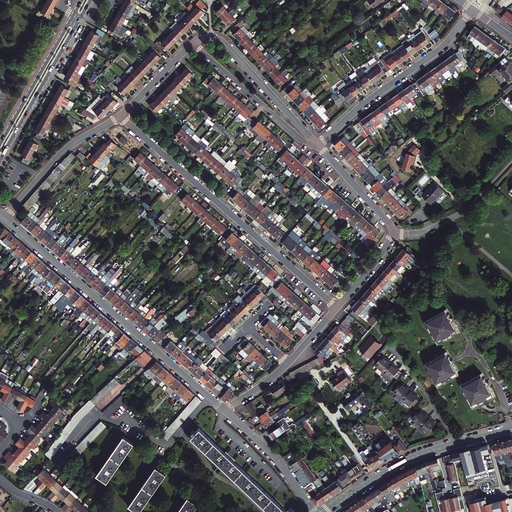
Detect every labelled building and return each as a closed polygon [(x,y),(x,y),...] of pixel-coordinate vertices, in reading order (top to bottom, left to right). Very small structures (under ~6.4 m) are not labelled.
[(121,6),(130,11),(134,3),(128,0),(125,0),(123,5),(122,5),(121,6)] [(190,4),(187,8),(191,12),(198,19),(199,18),(199,17),(204,12),(201,10),(205,6),(199,0),(195,4),(197,6),(195,9),(190,4)] [(419,0),(422,2),(420,4),(427,9),(429,6),(433,0),(419,0)] [(433,0),(429,6),(436,10),(442,2),(438,0),(433,0)] [(442,2),(436,10),(441,14),(438,17),(440,18),(448,7),(442,2)] [(49,16),(54,8),(46,3),(41,12),(49,16)] [(121,7),(118,14),(126,18),(129,20),(134,13),(130,11),(121,6),(121,7)] [(222,20),(229,13),(223,6),(216,12),(222,18),(221,19),(222,20)] [(455,12),(448,7),(440,18),(443,21),(446,17),(450,20),(455,12)] [(511,9),(510,8),(507,11),(503,17),(511,24),(511,9)] [(229,13),(222,20),(223,21),(223,20),(228,25),(235,19),(232,17),(236,13),(233,10),(229,13)] [(197,20),(198,19),(191,12),(188,16),(185,12),(182,15),(185,18),(192,24),(197,19),(197,20)] [(113,21),(121,26),(126,18),(118,14),(114,20),(113,20),(113,21)] [(187,29),(192,24),(185,18),(180,24),(187,31),(187,30),(187,29)] [(423,28),(426,24),(420,18),(417,22),(422,27),(423,28)] [(124,28),(121,26),(113,21),(112,22),(113,23),(109,29),(117,34),(120,35),(124,28)] [(185,32),(187,31),(180,24),(177,21),(171,27),(174,30),(180,36),(185,32)] [(246,35),(249,32),(243,27),(244,26),(240,22),(233,28),(236,32),(234,34),(239,40),(238,40),(239,41),(246,35)] [(473,36),(476,39),(482,31),(475,26),(467,38),(470,40),(473,36)] [(422,30),(424,33),(430,41),(433,39),(429,34),(427,31),(423,28),(422,27),(420,28),(422,30)] [(86,38),(94,43),(99,35),(102,37),(105,32),(102,31),(98,29),(95,33),(91,31),(87,37),(86,38)] [(435,29),(429,34),(433,39),(439,35),(435,29)] [(175,42),(180,36),(174,30),(168,36),(175,43),(175,42)] [(415,36),(417,38),(424,33),(422,30),(414,35),(415,36)] [(131,40),(135,34),(132,32),(130,31),(128,34),(127,33),(125,37),(131,40)] [(485,40),(488,35),(482,31),(476,39),(474,41),(480,46),(482,43),(485,40)] [(430,41),(424,33),(417,38),(417,39),(422,46),(426,44),(430,41)] [(246,35),(239,41),(240,42),(245,47),(252,41),(246,35)] [(484,44),(488,47),(494,40),(488,35),(485,40),(482,43),(484,44)] [(174,44),(175,43),(168,36),(162,42),(168,49),(173,44),(174,44)] [(82,46),(90,51),(94,43),(86,38),(85,39),(86,40),(82,46)] [(417,39),(411,43),(416,51),(420,48),(422,46),(417,39)] [(495,52),(500,44),(494,40),(488,47),(486,50),(493,55),(495,52)] [(252,41),(245,47),(250,52),(249,53),(250,54),(257,47),(252,41)] [(416,51),(411,43),(406,47),(405,48),(410,55),(413,53),(416,51)] [(507,49),(500,44),(495,52),(496,53),(503,57),(510,51),(506,49),(507,49)] [(407,58),(410,55),(405,48),(403,45),(396,49),(399,52),(404,60),(407,58)] [(458,49),(459,51),(462,56),(468,49),(461,45),(458,49)] [(77,53),(86,58),(89,60),(93,53),(90,51),(82,46),(79,53),(78,52),(77,53)] [(346,46),(339,50),(342,53),(347,50),(348,52),(348,53),(349,54),(351,53),(348,49),(346,46)] [(257,60),(263,54),(257,47),(250,54),(251,55),(252,54),(257,60)] [(148,57),(155,64),(157,63),(156,62),(161,57),(154,51),(148,57)] [(460,69),(468,63),(462,56),(459,51),(455,55),(450,58),(455,65),(457,68),(460,72),(462,71),(460,69)] [(404,60),(399,52),(393,57),(398,64),(401,62),(404,60)] [(77,55),(74,61),(82,66),(86,58),(77,53),(77,54),(77,55)] [(265,56),(263,54),(257,60),(262,65),(261,65),(262,66),(269,60),(272,57),(269,53),(265,56)] [(394,67),(398,64),(393,57),(390,53),(380,60),(387,70),(390,68),(391,69),(394,67)] [(142,63),(149,69),(154,64),(154,65),(155,64),(148,57),(146,54),(142,58),(145,61),(142,63)] [(377,62),(370,67),(371,67),(373,71),(378,78),(382,75),(385,73),(385,72),(387,70),(380,60),(376,55),(374,57),(377,62)] [(488,71),(493,76),(500,70),(510,82),(503,88),(507,93),(511,88),(511,64),(506,57),(488,71)] [(455,65),(450,58),(447,60),(444,62),(449,70),(454,66),(455,65)] [(268,72),(275,66),(269,60),(262,66),(263,67),(268,72)] [(82,66),(74,61),(71,67),(70,67),(69,68),(78,73),(82,66)] [(453,75),(449,70),(444,62),(441,65),(438,67),(446,78),(447,79),(453,75)] [(136,69),(143,76),(144,75),(149,69),(142,63),(136,69)] [(281,73),(275,66),(268,72),(273,78),(273,79),(274,79),(281,73)] [(143,76),(136,69),(134,67),(128,73),(130,75),(137,82),(142,77),(143,76)] [(440,83),(446,78),(438,67),(434,69),(431,71),(440,83)] [(69,70),(66,76),(69,78),(73,80),(77,82),(81,75),(78,73),(69,68),(69,69),(69,70)] [(180,73),(179,74),(187,81),(193,74),(186,68),(181,73),(180,73)] [(299,69),(291,76),(294,78),(301,72),(299,69)] [(281,73),(274,79),(275,81),(275,80),(280,85),(287,79),(284,77),(288,73),(284,70),(283,71),(281,73)] [(375,81),(378,78),(373,71),(366,75),(372,83),(375,81)] [(433,87),(440,83),(431,71),(428,73),(425,76),(433,87)] [(179,76),(174,80),(181,87),(187,81),(179,74),(178,75),(179,76)] [(220,82),(210,74),(205,79),(204,81),(215,90),(221,82),(220,82)] [(89,86),(91,88),(100,77),(98,75),(98,76),(93,81),(89,86)] [(130,75),(124,81),(131,88),(132,88),(132,87),(137,82),(130,75)] [(372,83),(366,75),(360,80),(366,87),(369,85),(372,83)] [(434,88),(433,87),(425,76),(421,79),(419,80),(419,81),(416,83),(424,95),(434,88)] [(74,87),(77,82),(73,80),(69,78),(66,82),(74,87)] [(131,89),(131,88),(124,81),(121,78),(118,81),(121,85),(118,88),(125,94),(130,89),(131,89)] [(168,85),(167,86),(174,93),(181,87),(174,80),(169,86),(168,85)] [(363,89),(366,87),(360,80),(359,81),(355,84),(360,91),(363,89)] [(108,84),(114,90),(116,87),(110,81),(108,84)] [(215,90),(221,96),(227,89),(222,84),(222,83),(221,82),(215,90)] [(284,89),(293,99),(302,91),(301,89),(298,92),(290,83),(284,89)] [(405,90),(411,97),(411,98),(418,93),(420,96),(421,97),(424,95),(416,83),(412,85),(409,87),(405,90)] [(360,91),(355,84),(348,88),(354,96),(357,93),(360,91)] [(56,91),(55,92),(64,97),(68,90),(60,85),(57,92),(56,91)] [(346,85),(336,92),(338,95),(348,88),(346,85)] [(169,99),(172,103),(178,96),(174,93),(167,86),(166,87),(167,88),(162,93),(169,99)] [(302,91),(293,99),(298,105),(309,95),(308,94),(310,93),(305,88),(302,91)] [(348,88),(338,95),(340,98),(343,101),(344,103),(347,100),(347,101),(350,99),(354,96),(348,88)] [(228,101),(234,94),(233,93),(233,94),(227,89),(221,96),(228,101)] [(409,98),(411,97),(405,90),(402,92),(399,94),(407,105),(411,102),(409,98)] [(70,100),(67,99),(64,97),(55,92),(55,93),(56,94),(52,100),(60,105),(62,106),(66,108),(70,100)] [(172,103),(169,99),(162,93),(157,98),(156,97),(155,98),(162,105),(166,109),(172,103)] [(415,100),(420,96),(418,93),(411,98),(415,104),(417,103),(415,100)] [(235,95),(234,94),(228,101),(224,105),(228,108),(231,104),(234,107),(240,100),(234,95),(235,95)] [(402,108),(407,105),(399,94),(396,96),(393,99),(402,111),(403,113),(404,112),(402,108)] [(298,105),(303,111),(314,101),(309,95),(298,105)] [(105,102),(112,109),(113,108),(112,107),(117,102),(111,96),(105,102)] [(101,98),(91,109),(102,118),(110,109),(111,110),(112,109),(105,102),(101,98)] [(156,112),(162,105),(155,98),(154,99),(155,100),(150,105),(156,112)] [(338,106),(343,101),(340,98),(335,103),(338,106)] [(387,103),(392,110),(395,115),(402,111),(393,99),(389,101),(387,103)] [(48,106),(47,107),(56,112),(60,105),(52,100),(48,106)] [(238,115),(241,113),(247,105),(246,105),(240,100),(234,107),(237,109),(234,113),(237,116),(238,115)] [(308,116),(319,106),(314,101),(303,111),(308,116)] [(201,106),(198,109),(197,110),(201,113),(203,111),(202,110),(206,105),(203,103),(201,106)] [(388,113),(392,110),(387,103),(384,105),(381,107),(386,115),(388,113)] [(248,106),(247,105),(241,113),(238,115),(245,122),(243,124),(246,127),(253,120),(250,117),(254,113),(247,107),(248,106)] [(321,105),(319,106),(308,116),(314,122),(324,112),(320,108),(322,106),(321,105)] [(43,116),(51,120),(56,112),(47,107),(46,108),(47,109),(43,116)] [(375,111),(380,119),(386,115),(381,107),(378,109),(375,111)] [(95,120),(97,117),(93,113),(91,112),(89,111),(87,114),(88,116),(95,120)] [(375,122),(380,119),(375,111),(372,114),(368,116),(374,123),(375,122)] [(324,112),(314,122),(319,128),(330,118),(324,112)] [(380,119),(384,124),(390,120),(388,117),(386,115),(380,119)] [(55,122),(51,120),(43,116),(40,122),(39,121),(38,122),(47,127),(50,129),(51,129),(55,122)] [(376,127),(376,126),(374,123),(368,116),(363,119),(359,123),(364,130),(367,134),(376,127)] [(257,136),(259,134),(266,126),(265,125),(264,126),(258,121),(257,123),(253,120),(246,127),(250,131),(257,136)] [(43,141),(45,136),(43,135),(47,127),(38,122),(38,124),(39,124),(35,131),(38,132),(35,137),(43,141)] [(364,130),(359,123),(354,127),(360,134),(364,130)] [(180,137),(189,127),(185,124),(180,129),(178,132),(176,134),(180,137)] [(263,142),(266,139),(272,133),(266,128),(267,127),(266,126),(259,134),(257,136),(263,142)] [(184,144),(185,145),(191,138),(195,133),(189,127),(180,137),(179,139),(184,144)] [(67,138),(69,135),(60,130),(58,133),(60,134),(64,136),(67,138)] [(269,149),(272,145),(279,138),(278,137),(277,137),(272,133),(266,139),(268,142),(265,145),(269,149)] [(124,145),(128,141),(122,136),(119,140),(124,145)] [(191,138),(185,145),(186,146),(186,145),(192,150),(198,143),(191,138)] [(279,138),(272,145),(279,151),(285,144),(279,139),(279,138)] [(106,155),(109,158),(113,154),(109,151),(112,149),(113,150),(117,146),(110,139),(107,143),(106,142),(100,148),(99,147),(99,148),(106,155)] [(25,147),(33,152),(38,144),(30,140),(26,146),(25,147)] [(335,146),(341,151),(350,143),(347,140),(344,142),(342,140),(335,146)] [(198,156),(204,149),(198,143),(192,150),(198,155),(197,156),(198,156)] [(350,143),(341,151),(346,157),(352,151),(355,148),(350,143)] [(404,169),(406,170),(407,170),(409,170),(410,170),(412,170),(413,163),(415,154),(416,153),(420,149),(414,143),(403,155),(405,157),(402,168),(404,169)] [(29,160),(33,152),(25,147),(24,148),(25,149),(21,155),(24,157),(29,160)] [(106,155),(99,148),(98,149),(99,150),(94,155),(90,152),(86,157),(87,157),(92,162),(97,166),(100,169),(103,165),(109,158),(106,155)] [(204,149),(198,156),(199,158),(200,157),(205,161),(211,155),(204,149)] [(374,152),(380,158),(381,157),(383,155),(378,149),(374,152)] [(286,163),(289,165),(296,158),(289,152),(286,150),(277,160),(284,166),(286,163)] [(352,151),(346,157),(351,163),(358,157),(352,151)] [(134,159),(141,165),(147,158),(146,157),(140,152),(134,159)] [(292,174),(295,171),(307,157),(304,154),(298,160),(296,158),(289,165),(286,168),(292,174)] [(210,167),(211,168),(217,160),(211,155),(205,161),(211,166),(210,167)] [(301,176),(308,169),(305,166),(311,160),(307,157),(295,171),(301,176)] [(356,169),(363,163),(358,157),(351,163),(356,169)] [(138,168),(144,174),(153,164),(148,159),(148,158),(147,158),(141,165),(138,168)] [(213,168),(218,173),(224,166),(217,160),(211,168),(212,169),(213,168)] [(368,168),(371,165),(366,160),(363,163),(368,168)] [(73,170),(80,164),(78,161),(71,168),(73,170)] [(57,166),(63,171),(66,168),(61,163),(60,163),(57,166)] [(363,163),(356,169),(361,174),(368,168),(363,163)] [(151,180),(160,169),(159,168),(159,169),(153,164),(144,174),(147,176),(147,177),(146,176),(144,179),(148,183),(151,180)] [(371,165),(368,168),(361,174),(370,183),(376,177),(380,174),(372,165),(371,165)] [(224,166),(218,173),(224,178),(223,179),(224,179),(230,172),(224,166)] [(151,180),(157,185),(167,175),(161,170),(160,169),(151,180)] [(230,172),(224,179),(225,180),(226,179),(235,187),(238,183),(241,181),(236,176),(238,174),(233,169),(230,172)] [(304,184),(307,181),(314,174),(308,169),(301,176),(299,179),(304,184)] [(268,175),(266,173),(265,172),(262,176),(267,181),(271,177),(268,175)] [(376,177),(384,185),(386,183),(382,178),(384,176),(381,173),(380,174),(376,177)] [(310,190),(320,179),(314,174),(307,181),(304,184),(310,190)] [(396,174),(393,177),(392,178),(396,184),(401,180),(396,174)] [(47,177),(53,183),(56,180),(50,175),(47,177)] [(163,191),(164,191),(167,187),(173,180),(172,179),(172,180),(167,175),(157,185),(157,186),(163,191)] [(376,177),(370,183),(373,186),(372,186),(377,192),(384,185),(376,177)] [(320,198),(329,188),(320,179),(310,190),(320,198)] [(174,181),(173,180),(167,187),(164,191),(167,194),(171,191),(173,193),(179,187),(174,182),(174,181)] [(110,181),(104,188),(109,192),(114,185),(110,181)] [(419,186),(415,191),(422,198),(424,195),(432,204),(445,191),(436,182),(423,195),(420,191),(422,189),(419,186)] [(235,187),(234,188),(238,192),(232,199),(237,204),(243,197),(249,190),(248,189),(247,191),(238,183),(235,187)] [(384,185),(377,192),(382,197),(389,191),(384,185)] [(124,193),(126,191),(121,187),(115,194),(120,198),(124,193)] [(330,201),(333,203),(339,196),(329,188),(320,198),(323,201),(326,197),(330,201)] [(389,191),(382,197),(387,202),(394,196),(396,193),(391,188),(389,191)] [(188,206),(194,199),(193,198),(187,193),(181,200),(188,206)] [(285,196),(291,201),(293,199),(292,198),(287,193),(285,196)] [(333,203),(330,207),(335,212),(336,211),(344,201),(339,196),(333,203)] [(387,202),(391,207),(398,201),(394,196),(387,202)] [(237,204),(243,209),(249,202),(243,197),(237,204)] [(249,214),(258,203),(260,202),(259,201),(257,202),(253,198),(249,202),(243,209),(249,214)] [(188,206),(194,212),(200,205),(194,200),(195,199),(194,199),(188,206)] [(336,211),(341,216),(350,206),(344,201),(336,211)] [(398,201),(391,207),(396,212),(403,206),(398,201)] [(249,214),(255,219),(264,208),(258,203),(249,214)] [(403,206),(396,212),(404,221),(413,212),(407,206),(406,204),(403,206)] [(200,205),(194,212),(201,218),(207,210),(206,209),(206,210),(200,205)] [(26,227),(35,216),(33,214),(36,210),(32,206),(31,208),(28,211),(29,211),(22,219),(20,222),(26,227)] [(37,215),(35,216),(26,227),(31,231),(45,216),(47,213),(52,208),(49,206),(43,213),(40,217),(37,215)] [(347,221),(356,211),(350,206),(341,216),(347,221)] [(260,224),(266,217),(269,214),(270,213),(264,208),(255,219),(260,224)] [(155,220),(146,216),(148,212),(143,210),(140,217),(154,225),(155,224),(153,223),(155,220)] [(204,227),(207,223),(213,217),(208,212),(208,211),(207,210),(201,218),(198,221),(204,227)] [(347,221),(353,226),(361,217),(356,211),(347,221)] [(314,224),(317,221),(308,212),(305,216),(314,224)] [(158,218),(164,223),(169,218),(163,213),(158,218)] [(46,217),(45,216),(31,231),(36,235),(42,228),(39,225),(41,223),(46,217)] [(214,229),(220,222),(219,221),(213,217),(207,223),(214,229)] [(260,224),(266,229),(272,222),(269,219),(266,217),(260,224)] [(353,226),(358,232),(367,222),(361,217),(353,226)] [(50,229),(56,222),(59,219),(57,218),(48,227),(50,229)] [(314,224),(320,230),(323,226),(317,221),(314,224)] [(58,224),(56,222),(50,229),(52,231),(58,224)] [(220,235),(221,234),(226,228),(221,223),(221,222),(220,222),(214,229),(220,235)] [(272,234),(278,227),(272,222),(266,229),(272,234)] [(361,240),(373,227),(367,222),(358,232),(362,235),(359,238),(361,240)] [(320,230),(325,235),(328,232),(323,226),(320,230)] [(42,228),(36,235),(41,240),(50,229),(48,227),(47,229),(45,231),(42,228)] [(64,233),(68,229),(66,227),(57,238),(54,235),(52,237),(57,241),(59,239),(64,233)] [(170,238),(173,235),(163,227),(160,231),(170,238)] [(282,242),(287,235),(278,227),(272,234),(278,240),(279,239),(282,242)] [(379,232),(373,227),(361,240),(360,241),(363,244),(366,240),(370,243),(375,237),(379,232)] [(9,244),(15,237),(5,228),(0,236),(0,241),(7,247),(9,244)] [(52,231),(50,229),(41,240),(46,244),(52,237),(49,234),(51,232),(52,231)] [(285,245),(291,251),(301,239),(292,231),(287,235),(282,242),(285,245)] [(331,240),(334,237),(329,232),(328,232),(325,235),(331,240)] [(63,243),(67,239),(65,236),(66,235),(64,233),(59,239),(63,243)] [(229,249),(238,238),(232,233),(226,240),(223,243),(229,249)] [(60,257),(74,240),(70,236),(67,239),(63,243),(55,252),(60,257)] [(10,250),(12,252),(21,242),(15,237),(9,244),(12,247),(10,250)] [(51,248),(57,241),(52,237),(46,244),(51,248)] [(378,239),(375,237),(370,243),(372,245),(378,239)] [(76,238),(74,240),(60,257),(65,261),(71,253),(68,250),(69,249),(71,247),(72,247),(78,240),(76,238)] [(234,254),(244,243),(238,238),(229,249),(234,254)] [(59,239),(57,241),(51,248),(55,252),(63,243),(59,239)] [(297,256),(306,245),(307,244),(301,239),(291,251),(297,256)] [(86,247),(79,255),(81,256),(87,250),(86,249),(92,243),(90,241),(86,247)] [(14,256),(17,258),(27,247),(21,242),(12,252),(15,255),(14,256)] [(241,259),(250,249),(244,243),(234,254),(241,259)] [(74,256),(71,253),(65,261),(70,265),(79,255),(86,247),(84,245),(77,252),(74,256)] [(185,245),(180,251),(184,254),(189,248),(185,245)] [(297,256),(303,261),(312,250),(306,245),(297,256)] [(17,258),(22,262),(31,251),(27,247),(17,258)] [(244,260),(247,263),(255,254),(250,249),(241,259),(240,259),(243,262),(244,260)] [(410,263),(411,263),(416,258),(405,249),(400,254),(410,263)] [(308,266),(314,259),(318,255),(312,250),(303,261),(308,266)] [(23,270),(36,256),(31,251),(22,262),(19,266),(22,268),(20,270),(22,272),(23,270)] [(75,269),(80,274),(92,259),(96,255),(97,254),(95,252),(87,261),(84,265),(81,262),(75,269)] [(357,263),(359,261),(350,253),(349,255),(357,263)] [(247,263),(253,268),(261,259),(255,254),(247,263)] [(405,268),(410,263),(400,254),(395,259),(405,268)] [(79,255),(70,265),(75,269),(81,262),(78,259),(80,258),(81,256),(79,255)] [(41,260),(36,256),(23,270),(28,275),(32,270),(41,260)] [(84,278),(91,270),(88,268),(90,266),(94,261),(92,259),(80,274),(84,278)] [(261,259),(253,268),(252,269),(258,274),(267,264),(261,259)] [(308,266),(314,271),(320,264),(314,259),(308,266)] [(320,264),(314,271),(320,276),(329,265),(326,262),(327,261),(325,259),(320,264)] [(400,273),(405,268),(395,259),(391,265),(400,273)] [(419,262),(425,267),(427,264),(422,259),(419,262)] [(29,279),(31,281),(46,264),(41,260),(32,270),(34,273),(29,279)] [(51,268),(46,264),(31,281),(33,283),(36,280),(39,282),(42,279),(51,268)] [(265,278),(267,276),(273,269),(267,264),(258,274),(264,279),(265,278)] [(107,266),(105,265),(102,268),(99,272),(101,273),(107,266)] [(326,281),(335,271),(335,270),(329,265),(320,276),(326,281)] [(397,276),(400,273),(391,265),(384,273),(389,278),(390,279),(395,274),(397,276)] [(93,268),(91,270),(84,278),(89,282),(99,272),(94,267),(93,268)] [(51,268),(42,279),(39,282),(38,284),(43,289),(47,284),(56,273),(51,268)] [(278,274),(273,269),(267,276),(265,278),(264,279),(272,287),(278,280),(281,277),(278,274)] [(94,286),(99,291),(112,276),(107,271),(103,276),(101,279),(94,286)] [(340,276),(335,271),(326,281),(335,289),(344,279),(340,276)] [(94,286),(101,279),(98,277),(101,274),(101,273),(99,272),(89,282),(94,286)] [(112,276),(99,291),(104,295),(111,288),(108,285),(111,281),(117,274),(115,272),(112,276)] [(56,273),(47,284),(43,289),(47,293),(52,288),(55,284),(61,277),(56,273)] [(376,282),(383,288),(384,286),(388,282),(387,281),(389,278),(384,273),(376,282)] [(61,277),(55,284),(52,288),(47,293),(52,297),(57,292),(66,281),(61,277)] [(387,281),(388,282),(384,286),(383,288),(385,290),(387,288),(393,282),(390,279),(389,278),(387,281)] [(279,296),(281,294),(287,287),(278,280),(272,287),(269,290),(278,297),(279,296)] [(71,286),(66,281),(57,292),(59,294),(62,291),(65,293),(71,286)] [(378,293),(383,288),(376,282),(371,287),(378,293)] [(66,301),(76,290),(71,286),(65,293),(67,295),(64,299),(66,301)] [(104,295),(109,300),(117,291),(118,289),(119,289),(116,287),(113,290),(111,288),(104,295)] [(279,296),(285,302),(293,293),(287,287),(281,294),(279,296)] [(374,299),(378,293),(371,287),(367,292),(374,299)] [(123,312),(133,301),(141,292),(137,288),(131,294),(119,308),(123,312)] [(251,294),(249,296),(256,303),(264,295),(258,289),(255,291),(252,288),(248,291),(251,294)] [(401,288),(393,297),(396,299),(404,291),(401,288)] [(81,294),(76,290),(66,301),(68,304),(67,306),(69,308),(71,306),(74,302),(81,294)] [(114,304),(119,308),(131,294),(126,290),(120,297),(114,304)] [(114,304),(120,297),(117,293),(118,292),(117,291),(109,300),(114,304)] [(256,303),(249,296),(246,292),(241,297),(242,298),(250,308),(256,303)] [(362,298),(372,306),(375,309),(377,307),(376,306),(377,305),(379,303),(376,301),(374,299),(367,292),(362,298)] [(285,302),(291,307),(299,298),(293,293),(285,302)] [(85,299),(81,294),(74,302),(71,306),(73,308),(71,310),(74,312),(75,311),(76,310),(85,299)] [(250,308),(242,298),(237,303),(245,312),(250,308)] [(296,312),(304,303),(299,298),(291,307),(296,312)] [(367,312),(372,306),(362,298),(357,303),(367,312)] [(90,303),(85,299),(76,310),(75,311),(74,312),(72,313),(77,317),(80,314),(90,303)] [(281,307),(282,305),(276,299),(272,304),(277,308),(278,309),(281,307)] [(234,306),(232,308),(240,317),(245,312),(237,303),(233,300),(231,302),(234,306)] [(128,316),(138,305),(133,301),(123,312),(128,316)] [(86,318),(95,307),(90,303),(80,314),(85,319),(86,318)] [(140,303),(138,305),(128,316),(133,320),(139,313),(137,311),(139,308),(142,305),(140,303)] [(300,319),(303,316),(310,308),(304,303),(296,312),(295,314),(300,319)] [(367,312),(357,303),(353,309),(354,310),(351,313),(357,318),(360,315),(364,319),(369,313),(367,312)] [(191,308),(189,305),(172,319),(177,325),(184,319),(185,320),(190,317),(191,317),(196,311),(192,307),(191,308)] [(100,311),(95,307),(86,318),(88,320),(91,316),(93,319),(100,311)] [(138,324),(151,309),(148,307),(141,315),(139,313),(133,320),(138,324)] [(240,317),(232,308),(226,313),(235,322),(240,317)] [(311,326),(320,316),(310,308),(303,316),(305,318),(303,319),(311,326)] [(138,324),(143,329),(149,321),(146,319),(153,311),(151,309),(138,324)] [(97,324),(105,315),(100,311),(93,319),(89,324),(94,328),(97,324)] [(378,319),(382,315),(378,311),(373,317),(377,320),(378,319)] [(436,317),(428,321),(431,326),(429,327),(437,341),(438,340),(440,344),(445,341),(444,339),(453,334),(454,336),(459,333),(457,329),(458,329),(450,315),(450,316),(447,311),(439,315),(440,316),(437,318),(436,317)] [(230,327),(235,322),(226,313),(226,312),(221,317),(222,318),(230,327)] [(109,320),(105,315),(97,324),(98,325),(99,324),(103,327),(109,320)] [(157,321),(162,317),(164,315),(161,315),(155,320),(152,324),(149,321),(143,329),(147,333),(157,321)] [(268,331),(269,332),(278,323),(280,320),(275,315),(272,317),(270,315),(260,325),(268,331)] [(159,330),(162,327),(167,323),(162,317),(157,321),(147,333),(152,337),(159,330)] [(374,325),(377,320),(373,317),(368,322),(373,326),(374,325)] [(216,322),(225,332),(230,327),(222,318),(216,322)] [(376,328),(382,324),(378,319),(377,320),(374,325),(376,328)] [(109,320),(103,327),(107,330),(106,332),(114,324),(109,320)] [(216,322),(211,326),(220,337),(225,332),(216,322)] [(270,334),(275,337),(283,328),(278,323),(269,332),(270,334)] [(119,328),(114,324),(106,332),(105,334),(110,338),(112,335),(119,328)] [(342,324),(339,327),(348,334),(351,331),(349,330),(347,328),(342,324)] [(382,324),(376,328),(380,334),(386,330),(382,324)] [(305,333),(300,329),(296,325),(293,329),(302,337),(305,333)] [(212,345),(220,337),(211,326),(201,335),(204,338),(206,339),(210,343),(212,345)] [(333,331),(344,341),(346,343),(350,338),(350,337),(348,335),(348,334),(339,327),(338,326),(333,331)] [(168,332),(162,327),(159,330),(152,337),(157,342),(165,335),(168,332)] [(119,328),(112,335),(115,338),(112,341),(115,343),(124,332),(119,328)] [(283,328),(275,337),(280,342),(281,341),(282,341),(289,333),(283,328)] [(342,344),(344,341),(333,331),(328,337),(338,345),(340,342),(342,344)] [(120,350),(130,338),(124,332),(115,343),(113,344),(120,350)] [(199,333),(197,335),(196,336),(201,341),(204,338),(201,335),(199,333)] [(289,333),(282,341),(283,342),(282,344),(286,348),(293,341),(291,339),(293,337),(289,333)] [(168,338),(165,335),(157,342),(161,345),(168,338)] [(324,342),(333,351),(338,345),(328,337),(324,342)] [(376,350),(380,344),(372,337),(360,350),(365,354),(363,356),(367,359),(371,355),(374,351),(376,350)] [(125,357),(130,352),(136,357),(144,349),(138,345),(136,343),(130,338),(120,350),(118,351),(125,357)] [(161,345),(170,353),(177,345),(168,338),(161,345)] [(245,358),(254,348),(245,340),(240,345),(243,348),(239,352),(245,358)] [(176,358),(182,351),(183,351),(180,349),(184,345),(180,342),(177,345),(170,353),(176,358)] [(328,356),(333,351),(324,342),(316,351),(323,357),(326,354),(328,356)] [(216,359),(218,357),(221,354),(215,348),(210,354),(216,359)] [(260,353),(254,348),(245,358),(251,363),(260,353)] [(140,361),(138,364),(142,367),(145,365),(152,357),(144,350),(136,358),(140,361)] [(182,363),(188,356),(182,351),(176,358),(182,363)] [(383,356),(379,352),(372,361),(376,364),(383,356)] [(436,358),(428,363),(431,368),(429,369),(437,382),(438,381),(440,386),(445,382),(444,380),(453,376),(454,378),(459,374),(457,370),(458,370),(450,357),(447,352),(439,356),(439,358),(437,359),(436,358)] [(100,369),(111,358),(106,353),(95,365),(100,369)] [(265,358),(260,353),(251,363),(256,368),(257,367),(260,364),(265,358)] [(182,363),(188,368),(196,359),(190,354),(188,356),(182,363)] [(218,357),(223,362),(224,361),(226,358),(221,354),(218,357)] [(380,374),(382,374),(392,362),(388,359),(383,356),(376,364),(379,367),(376,371),(380,374)] [(320,365),(324,363),(321,357),(316,359),(320,365)] [(267,368),(271,364),(271,363),(265,358),(260,364),(263,367),(266,370),(267,368)] [(188,368),(193,373),(199,366),(201,364),(196,359),(188,368)] [(153,378),(154,378),(155,375),(157,374),(163,367),(156,361),(148,369),(145,371),(153,378)] [(392,362),(382,374),(390,381),(395,375),(399,370),(395,366),(396,365),(392,362)] [(199,366),(193,373),(199,378),(205,371),(199,366)] [(160,383),(169,372),(163,367),(157,374),(155,375),(154,378),(160,383)] [(199,378),(204,383),(213,373),(208,368),(205,371),(199,378)] [(352,379),(344,368),(338,372),(340,375),(333,380),(339,389),(352,379)] [(245,380),(248,377),(242,372),(239,369),(235,374),(236,375),(239,372),(241,374),(240,375),(245,380)] [(403,373),(399,370),(395,375),(398,378),(403,373)] [(166,382),(169,385),(175,377),(169,372),(160,383),(163,385),(166,382)] [(204,383),(211,388),(220,378),(214,373),(213,373),(204,383)] [(472,379),(464,384),(467,389),(464,390),(472,403),(473,403),(475,407),(481,404),(480,402),(488,397),(489,399),(495,396),(492,392),(493,391),(486,378),(485,378),(482,373),(474,378),(475,379),(472,381),(472,379)] [(166,388),(172,393),(182,383),(175,377),(169,385),(166,388)] [(4,401),(12,387),(14,383),(7,378),(6,381),(2,387),(0,389),(5,392),(1,399),(4,401)] [(226,384),(227,383),(220,378),(211,388),(217,394),(226,384)] [(272,389),(276,395),(287,388),(283,381),(272,389)] [(403,398),(411,389),(407,385),(406,386),(402,382),(394,391),(403,398)] [(106,386),(112,391),(114,388),(109,383),(106,386)] [(179,399),(179,398),(188,388),(182,383),(172,393),(179,399)] [(234,391),(226,384),(217,394),(225,401),(234,391)] [(15,388),(12,387),(4,401),(8,403),(12,396),(16,398),(21,389),(16,387),(15,388)] [(101,390),(106,396),(109,393),(104,388),(101,390)] [(188,388),(179,398),(185,404),(194,394),(188,388)] [(20,410),(28,395),(25,394),(26,392),(21,389),(16,398),(20,400),(16,408),(20,410)] [(411,389),(403,398),(401,400),(404,403),(406,401),(411,405),(412,404),(417,398),(418,397),(414,393),(415,392),(411,389)] [(98,393),(103,398),(106,396),(101,390),(98,393)] [(358,395),(356,391),(342,402),(345,406),(346,405),(349,409),(351,407),(352,407),(357,403),(361,400),(368,409),(374,405),(363,391),(358,395)] [(30,397),(28,395),(20,410),(23,411),(27,404),(31,407),(32,406),(36,398),(31,395),(30,397)] [(122,395),(118,398),(123,403),(127,400),(122,395)] [(168,440),(202,401),(196,395),(162,434),(168,440)] [(50,459),(82,419),(97,406),(96,405),(91,400),(77,414),(45,454),(50,459)] [(53,406),(50,410),(58,418),(61,420),(65,416),(61,412),(63,409),(59,406),(55,402),(52,400),(49,403),(53,406)] [(248,409),(254,418),(258,415),(267,409),(263,404),(257,408),(254,404),(255,404),(253,401),(246,406),(248,409)] [(268,408),(267,409),(258,415),(263,422),(264,423),(268,420),(267,419),(271,416),(272,416),(279,412),(280,411),(278,408),(270,414),(268,411),(269,411),(268,408)] [(43,410),(40,413),(51,423),(54,420),(55,422),(58,418),(50,410),(47,414),(43,410)] [(382,410),(378,413),(374,416),(376,418),(384,413),(382,410)] [(421,425),(429,415),(425,412),(424,413),(420,410),(419,411),(413,418),(421,425)] [(267,427),(275,422),(274,419),(280,414),(279,412),(272,416),(271,416),(267,419),(268,420),(264,423),(267,427)] [(38,423),(48,431),(52,427),(50,425),(51,423),(40,413),(38,416),(42,419),(38,423)] [(433,419),(429,415),(421,425),(418,428),(422,431),(425,428),(429,432),(436,423),(432,420),(433,419)] [(276,429),(274,425),(268,429),(275,439),(279,436),(279,437),(281,436),(281,435),(291,428),(292,430),(296,427),(295,425),(292,422),(288,424),(284,418),(283,419),(279,422),(277,423),(280,427),(276,429)] [(63,471),(63,470),(107,427),(102,422),(58,466),(63,471)] [(29,427),(40,436),(42,434),(44,436),(48,431),(38,423),(35,427),(31,424),(29,427)] [(360,423),(354,428),(365,443),(371,438),(369,434),(368,435),(363,427),(360,423)] [(27,436),(36,444),(40,440),(38,439),(40,436),(29,427),(26,429),(30,433),(27,436)] [(297,511),(287,503),(283,507),(199,427),(196,431),(194,429),(192,431),(194,433),(191,436),(269,511),(297,511)] [(393,435),(390,437),(392,440),(401,452),(408,449),(393,429),(390,431),(393,435)] [(19,437),(17,440),(28,449),(30,447),(32,449),(36,444),(27,436),(23,440),(19,437)] [(123,436),(96,474),(106,482),(134,443),(123,436)] [(386,438),(376,445),(377,447),(378,449),(387,460),(401,452),(392,440),(389,442),(386,438)] [(511,451),(508,439),(501,441),(506,459),(508,470),(511,469),(508,452),(511,451)] [(18,446),(15,449),(25,458),(30,451),(28,449),(17,440),(15,443),(18,446)] [(498,461),(506,459),(501,441),(494,443),(498,461)] [(387,460),(378,449),(375,451),(371,445),(368,447),(381,464),(387,460)] [(488,445),(453,454),(455,463),(464,460),(470,482),(490,476),(484,453),(490,451),(488,445)] [(381,464),(368,447),(367,446),(360,452),(372,469),(381,464)] [(8,450),(6,453),(17,462),(19,460),(21,462),(25,458),(15,449),(12,453),(8,450)] [(284,458),(287,461),(294,456),(295,455),(293,452),(284,458)] [(7,459),(3,463),(12,470),(16,466),(14,465),(17,462),(6,453),(3,456),(7,459)] [(453,454),(443,457),(445,463),(447,463),(448,464),(447,465),(452,486),(460,485),(459,481),(457,471),(455,463),(453,454)] [(365,471),(358,461),(353,455),(351,456),(355,462),(352,464),(359,475),(365,471)] [(302,458),(299,460),(304,467),(314,481),(327,500),(335,494),(329,485),(326,488),(319,478),(317,479),(302,458)] [(440,489),(439,482),(438,478),(435,479),(433,472),(436,471),(441,470),(438,458),(427,462),(431,478),(434,490),(440,489)] [(304,467),(299,460),(291,466),(297,472),(304,467)] [(354,478),(359,475),(352,464),(350,466),(346,461),(343,462),(346,467),(354,478)] [(422,464),(425,476),(428,476),(429,478),(431,478),(427,462),(422,464)] [(425,476),(422,464),(418,466),(420,475),(421,480),(426,479),(425,476)] [(128,505),(137,511),(138,511),(166,474),(155,466),(128,505)] [(304,467),(297,472),(306,486),(314,481),(304,467)] [(354,478),(346,467),(340,471),(342,473),(340,475),(341,477),(348,486),(351,484),(349,481),(354,478)] [(41,478),(35,483),(38,486),(50,474),(43,468),(37,475),(41,478)] [(417,484),(414,478),(414,477),(412,468),(407,470),(409,481),(412,486),(417,484)] [(46,483),(49,487),(56,480),(50,474),(38,486),(41,488),(46,483)] [(335,494),(348,486),(341,477),(334,482),(333,480),(331,481),(327,475),(326,476),(323,477),(329,485),(335,494)] [(402,490),(400,485),(397,476),(393,478),(395,488),(398,492),(402,490)] [(48,495),(51,498),(62,486),(56,480),(49,487),(53,490),(48,495)] [(390,501),(395,497),(391,490),(389,480),(381,486),(386,494),(390,501)] [(314,481),(306,486),(318,504),(321,505),(327,500),(314,481)] [(62,499),(63,499),(71,491),(64,484),(62,486),(51,498),(53,501),(58,496),(62,499)] [(381,486),(376,489),(382,498),(386,494),(381,486)] [(382,498),(376,489),(371,492),(377,501),(382,498)] [(61,507),(64,510),(76,498),(78,496),(71,490),(71,491),(63,499),(66,502),(61,507)] [(374,508),(379,504),(377,501),(371,492),(366,496),(374,508)] [(456,502),(451,503),(452,511),(456,511),(465,510),(462,497),(461,493),(455,494),(456,502)] [(389,508),(383,511),(380,511),(376,511),(374,508),(366,496),(358,501),(364,511),(368,508),(371,511),(400,511),(406,510),(402,501),(390,509),(389,508)] [(511,511),(511,498),(508,499),(508,498),(490,503),(488,496),(472,500),(474,511),(511,511)] [(192,511),(198,504),(188,497),(177,511),(192,511)] [(444,497),(436,498),(440,511),(452,511),(451,503),(445,504),(444,497)] [(66,511),(72,507),(76,511),(82,505),(76,498),(64,510),(65,511),(66,511)] [(358,501),(354,504),(359,511),(362,511),(364,511),(358,501)]
